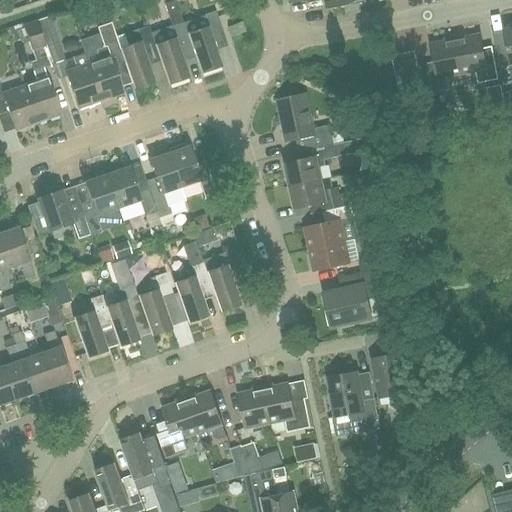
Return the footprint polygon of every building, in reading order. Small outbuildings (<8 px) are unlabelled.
[(187,33),(183,22),(175,0),(164,4),(175,37),(187,33)] [(304,0),(304,2),(313,0),(323,0),(326,10),(366,2),(365,0),(304,0)] [(183,22),(187,33),(201,74),(222,66),(208,26),(219,22),(215,11),(183,22)] [(65,60),(50,16),(38,20),(53,64),(65,60)] [(37,21),(24,25),(32,50),(46,45),(37,21)] [(231,37),(245,31),(241,22),(228,27),(231,37)] [(100,100),(123,93),(113,65),(124,61),(120,48),(111,23),(97,27),(104,47),(84,54),(100,100)] [(506,30),(504,30),(509,57),(497,60),(502,83),(511,81),(511,71),(511,65),(511,64),(511,24),(507,25),(506,27),(506,30)] [(128,45),(120,48),(124,61),(134,89),(154,82),(140,41),(152,37),(148,26),(124,34),(128,45)] [(484,52),(480,35),(455,40),(462,75),(476,72),(478,83),(499,79),(493,50),(484,52)] [(175,37),(171,39),(154,45),(169,85),(189,78),(175,37)] [(462,75),(455,40),(430,45),(433,63),(419,65),(425,94),(449,89),(447,78),(462,75)] [(78,108),(100,100),(84,54),(62,61),(78,108)] [(37,122),(60,114),(44,68),(32,72),(36,82),(25,86),(37,122)] [(418,86),(415,73),(396,76),(395,76),(398,89),(415,86),(418,86)] [(507,114),(501,85),(487,88),(492,117),(507,114)] [(37,122),(25,86),(3,94),(0,86),(0,114),(8,111),(15,130),(37,122)] [(299,153),(305,151),(306,155),(368,142),(367,137),(344,142),(334,144),(330,126),(314,129),(306,94),(277,101),(286,142),(296,140),(299,153)] [(432,127),(407,131),(411,158),(437,154),(432,127)] [(370,150),(368,142),(306,155),(307,160),(284,165),(289,187),(322,180),(319,168),(325,166),(324,160),(346,155),(370,150)] [(169,153),(181,187),(200,180),(188,147),(186,147),(185,145),(183,144),(170,149),(169,151),(170,153),(169,153)] [(185,201),(181,187),(169,153),(150,160),(156,177),(162,193),(163,193),(164,197),(167,207),(185,201)] [(128,167),(106,175),(122,221),(144,214),(145,216),(156,212),(152,201),(149,190),(148,190),(137,193),(129,168),(128,167)] [(94,208),(82,212),(90,235),(102,231),(123,224),(122,221),(106,175),(105,175),(104,173),(101,172),(87,177),(86,179),(86,181),(85,182),(94,208)] [(309,250),(344,242),(358,239),(353,218),(376,213),(373,201),(357,205),(354,192),(339,195),(338,188),(324,191),(322,180),(289,187),(294,209),(316,204),(318,213),(346,207),(349,219),(305,228),(309,250)] [(217,198),(212,183),(201,187),(206,201),(217,198)] [(38,202),(27,206),(38,237),(49,233),(48,231),(72,223),(78,239),(90,235),(82,212),(82,213),(71,217),(61,190),(60,191),(58,187),(46,191),(46,195),(36,199),(38,202)] [(159,217),(169,213),(167,207),(164,197),(153,201),(159,217)] [(18,227),(0,233),(0,239),(10,267),(20,263),(25,279),(34,276),(29,260),(30,260),(18,227)] [(0,287),(5,286),(0,271),(0,270),(9,267),(10,267),(0,239),(0,287)] [(127,241),(112,246),(116,259),(132,253),(127,241)] [(314,271),(349,264),(344,242),(309,250),(314,271)] [(234,250),(223,254),(202,260),(212,288),(220,312),(241,305),(235,289),(246,285),(238,261),(234,250)] [(383,294),(377,270),(388,267),(385,255),(358,261),(361,274),(360,274),(363,287),(325,295),(331,326),(371,318),(366,298),(383,294)] [(212,288),(202,260),(191,264),(195,276),(174,283),(188,323),(209,316),(200,292),(212,288)] [(147,292),(137,296),(143,312),(151,336),(172,329),(164,305),(175,301),(165,273),(154,277),(143,281),(147,292)] [(132,316),(143,312),(137,296),(133,285),(112,292),(116,303),(105,306),(111,323),(119,347),(140,340),(132,316)] [(111,323),(105,306),(101,296),(90,300),(94,310),(73,318),(87,358),(108,351),(99,327),(111,323)] [(51,386),(71,379),(60,347),(59,347),(54,331),(44,334),(49,350),(40,354),(51,386)] [(32,393),(51,386),(40,354),(30,357),(24,341),(15,344),(32,393)] [(13,400),(32,393),(15,344),(6,348),(11,363),(1,367),(13,400)] [(402,353),(372,359),(380,398),(396,395),(399,415),(426,409),(420,379),(407,382),(402,353)] [(0,404),(13,400),(1,367),(0,367),(0,404)] [(331,374),(331,377),(327,378),(334,416),(331,416),(335,437),(354,434),(380,429),(374,399),(362,401),(357,373),(353,373),(352,370),(331,374)] [(287,433),(310,428),(304,399),(292,402),(288,384),(263,389),(270,424),(285,421),(287,433)] [(270,424),(263,389),(237,394),(245,429),(270,424)] [(186,400),(198,433),(211,429),(214,438),(219,440),(226,437),(222,425),(211,391),(186,400)] [(165,419),(153,423),(156,430),(166,457),(188,450),(184,438),(198,433),(186,400),(162,408),(165,419)] [(120,440),(132,475),(134,481),(138,491),(158,484),(160,489),(171,485),(167,474),(164,465),(161,454),(153,432),(142,436),(141,433),(120,440)] [(244,476),(264,471),(254,443),(241,447),(241,446),(230,450),(239,478),(244,476)] [(120,511),(140,511),(144,511),(140,499),(129,504),(115,463),(94,471),(108,511),(119,507),(120,511)] [(264,471),(244,476),(251,511),(296,511),(292,493),(290,493),(277,496),(274,480),(286,477),(284,467),(264,471)] [(511,511),(511,489),(490,496),(494,511),(511,511)] [(69,501),(72,511),(96,511),(90,494),(69,501)]
